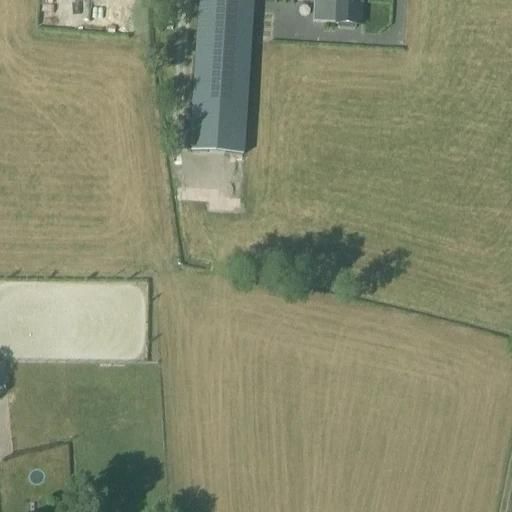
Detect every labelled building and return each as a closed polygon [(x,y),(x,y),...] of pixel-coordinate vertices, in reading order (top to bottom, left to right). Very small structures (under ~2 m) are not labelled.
[(243,133),(250,29),(251,0),(197,0),(189,138),(188,154),(215,156),(242,157),(243,133)] [(309,0),(310,4),(314,5),(313,25),(335,26),(335,27),(338,27),(338,32),(355,32),(355,28),(358,29),(359,4),(363,4),(363,0),(309,0)] [(189,123),(187,94),(167,95),(168,124),(189,123)] [(87,477),(111,477),(111,424),(125,424),(124,292),(86,292),(87,477)] [(1,297),(4,432),(59,431),(56,296),(1,297)]
